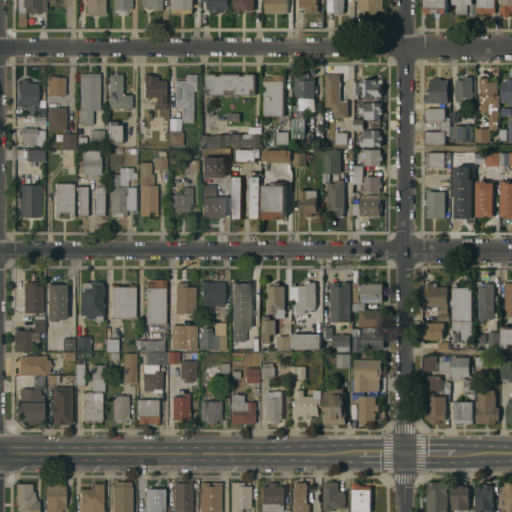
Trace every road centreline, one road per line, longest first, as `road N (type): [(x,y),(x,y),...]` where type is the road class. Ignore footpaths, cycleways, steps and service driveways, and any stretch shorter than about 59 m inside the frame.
road 1 (residential): [(511,249),(0,252)]
road 2 (residential): [(406,0),(405,511)]
road 3 (residential): [(511,48),(0,48)]
road 4 (secondary): [(0,454),(511,454)]
